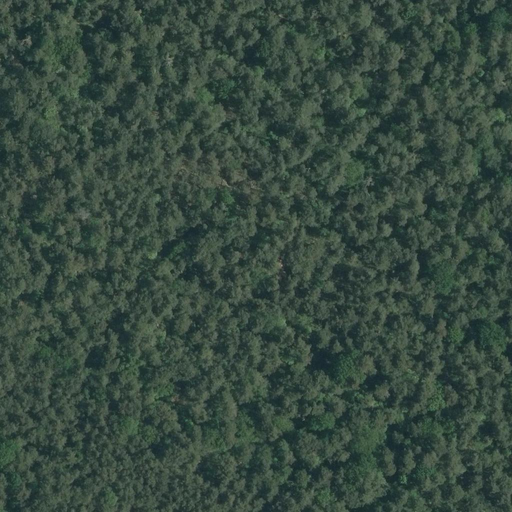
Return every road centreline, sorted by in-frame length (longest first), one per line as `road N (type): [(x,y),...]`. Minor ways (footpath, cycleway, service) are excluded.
road 1 (track): [(396,43),(486,252),(511,352)]
road 2 (track): [(511,453),(498,467),(386,511)]
road 3 (track): [(243,0),(269,20),(306,29),(341,23),(358,0)]
